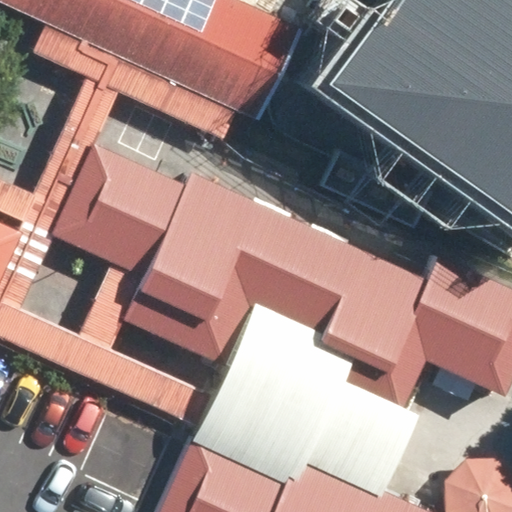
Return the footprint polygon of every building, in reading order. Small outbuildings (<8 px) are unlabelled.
[(298,27),(239,0),(13,0),(48,16),(33,47),(219,134),(234,104),(257,114),(298,27)] [(511,0),(359,0),(310,69),(511,210),(511,0)] [(506,391),(511,376),(511,278),(106,102),(51,229),(139,268),(120,311),(227,358),(247,311),(416,385),(428,357),(506,391)] [(0,256),(17,219),(0,212),(0,256)] [(287,462),(200,423),(160,511),(456,511),(296,441),(287,462)]
